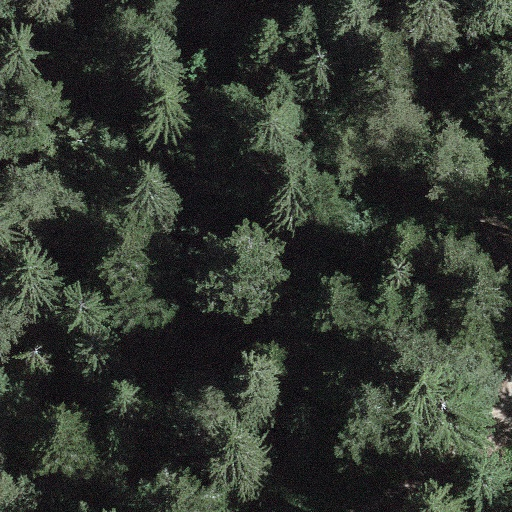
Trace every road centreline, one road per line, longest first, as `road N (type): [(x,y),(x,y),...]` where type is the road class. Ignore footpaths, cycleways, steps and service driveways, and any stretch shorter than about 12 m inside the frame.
road 1 (track): [(372,0),(511,261)]
road 2 (track): [(511,401),(500,425),(439,471),(361,511)]
